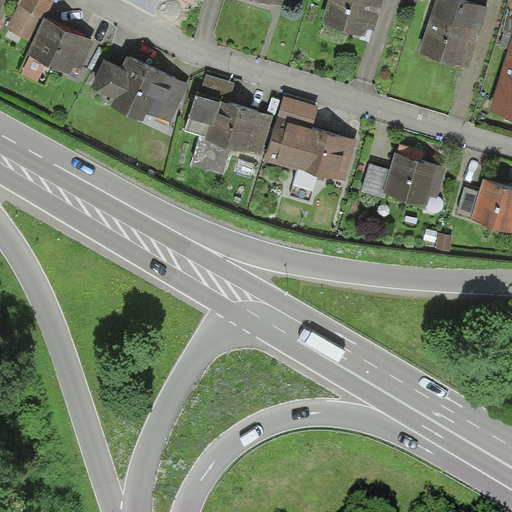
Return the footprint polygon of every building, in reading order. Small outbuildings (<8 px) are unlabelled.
[(326,0),(321,19),(371,35),(382,0),(326,0)] [(463,0),(440,0),(425,49),(467,62),(485,7),(463,0)] [(47,14),(30,52),(75,73),(92,35),(47,14)] [(109,99),(143,116),(165,71),(131,54),(126,65),(110,57),(96,85),(112,93),(109,99)] [(201,133),(193,158),(226,168),(233,145),(259,153),(272,114),(198,91),(186,128),(201,133)] [(283,94),(267,156),(299,165),(292,193),(313,198),(321,171),(343,177),(354,135),(310,123),(315,102),(283,94)] [(369,163),(362,189),(382,195),(384,187),(425,199),(436,161),(396,149),(390,169),(369,163)] [(511,184),(487,178),(478,214),(511,223),(511,184)]
